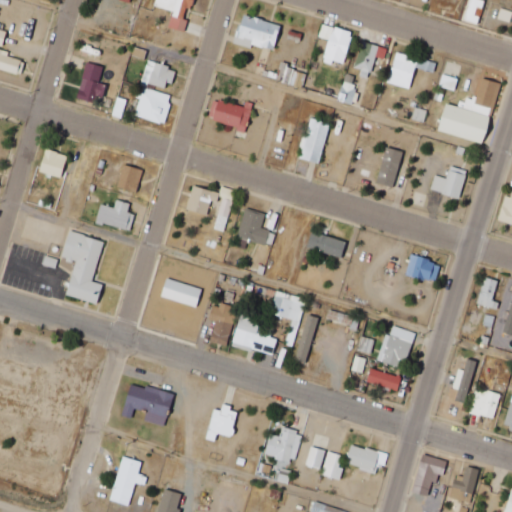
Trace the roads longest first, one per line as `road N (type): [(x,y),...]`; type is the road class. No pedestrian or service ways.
road 1 (residential): [(511,459),(0,301)]
road 2 (residential): [(0,99),(511,256)]
road 3 (residential): [(222,0),(92,426),(74,511)]
road 4 (tertiary): [(511,105),(388,511)]
road 5 (residential): [(68,0),(0,229)]
road 6 (residential): [(511,59),(320,0)]
